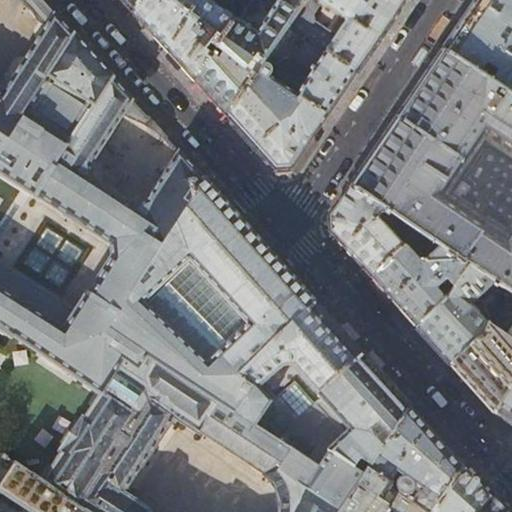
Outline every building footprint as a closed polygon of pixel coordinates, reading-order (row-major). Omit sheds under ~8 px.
[(146,124),(149,121),(95,61),(40,0),(0,0),(0,330),(7,336),(7,337),(10,339),(12,337),(101,396),(84,420),(83,418),(59,453),(61,455),(42,483),(86,511),(339,511),(364,476),(328,451),(306,433),(292,420),(236,381),(316,305),(289,275),(262,245),(244,226),(178,152),(145,204),(132,209),(89,181),(88,167),(121,115),(146,124)] [(121,0),(133,13),(142,0),(121,0)] [(184,70),(222,13),(202,0),(142,0),(133,13),(165,48),(184,70)] [(230,0),(222,13),(237,23),(197,84),(215,103),(227,117),(261,68),(266,61),(288,29),(306,0),(230,0)] [(309,44),(326,55),(355,74),(379,39),(405,0),(306,0),(288,29),(304,42),(309,44)] [(511,2),(509,0),(478,0),(465,20),(443,53),(511,99),(511,2)] [(191,77),(197,84),(237,23),(222,13),(184,70),(191,77)] [(292,60),(304,42),(288,29),(266,61),(274,66),(278,62),(292,60)] [(314,134),(355,74),(326,55),(309,44),(297,63),(313,74),(296,99),(267,79),(266,79),(269,77),(270,75),(269,71),(268,69),(266,68),(261,68),(227,117),(255,147),(276,170),(290,170),(314,134)] [(511,135),(511,99),(443,53),(421,85),(398,120),(460,161),(489,120),(511,135)] [(450,176),(460,161),(398,120),(375,154),(351,189),(422,236),(472,269),(502,289),(511,295),(511,219),(450,177),(450,176)] [(373,279),(422,236),(351,189),(340,204),(330,218),(332,233),(359,264),(373,279)] [(422,236),(373,279),(396,305),(418,328),(472,269),(422,236)] [(502,289),(472,269),(418,328),(436,349),(452,366),(483,337),(502,289)] [(496,414),(511,389),(511,295),(502,289),(483,337),(452,366),(475,391),(496,414)] [(339,330),(316,305),(236,381),(292,420),(363,357),(339,330)] [(386,383),(363,357),(292,420),(306,433),(332,412),(344,426),(342,429),(342,430),(338,434),(337,437),(337,439),(339,440),(328,451),(364,476),(368,471),(409,408),(386,383)] [(511,389),(496,414),(511,424),(511,389)] [(437,439),(409,408),(368,471),(427,511),(433,511),(464,469),(437,439)] [(86,511),(42,483),(16,465),(0,487),(0,492),(25,508),(26,509),(28,511),(29,510),(32,511),(86,511)] [(506,511),(491,496),(489,497),(479,486),(464,469),(433,511),(506,511)] [(427,511),(368,471),(364,476),(339,511),(427,511)]
